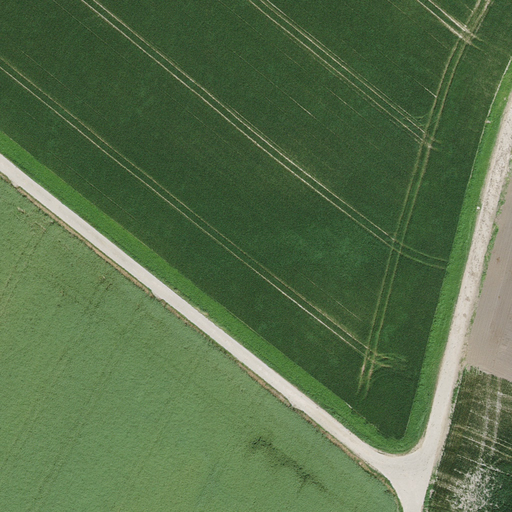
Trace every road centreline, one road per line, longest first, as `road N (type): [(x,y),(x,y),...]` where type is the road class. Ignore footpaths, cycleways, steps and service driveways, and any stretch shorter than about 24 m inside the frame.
road 1 (track): [(0,162),(420,495)]
road 2 (track): [(416,511),(511,128)]
